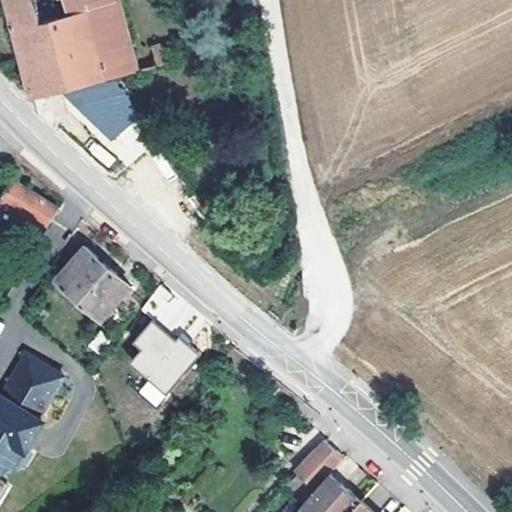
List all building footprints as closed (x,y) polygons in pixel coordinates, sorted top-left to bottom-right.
[(4,0),(30,86),(33,97),(82,84),(115,74),(140,68),(120,0),(4,0)] [(115,74),(82,84),(87,104),(120,94),(115,74)] [(2,198),(49,228),(61,208),(14,179),(2,198)] [(49,228),(2,198),(0,200),(0,215),(41,241),(49,228)] [(132,284),(88,245),(59,277),(103,317),(132,284)] [(182,333),(179,337),(155,316),(136,338),(148,349),(136,362),(169,391),(203,352),(182,333)] [(0,461),(7,465),(26,460),(33,447),(29,445),(46,416),(41,413),(65,373),(29,351),(5,390),(0,386),(0,461)] [(315,490),(329,474),(343,459),(323,440),(295,471),(315,490)] [(349,511),(359,501),(329,474),(315,490),(302,504),(303,504),(296,511),(349,511)] [(370,511),(359,501),(349,511),(370,511)]
